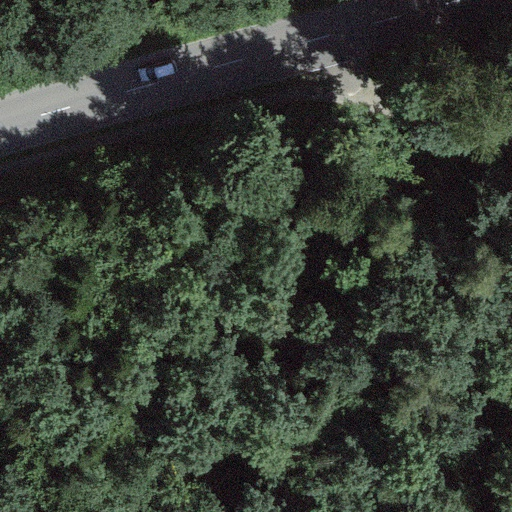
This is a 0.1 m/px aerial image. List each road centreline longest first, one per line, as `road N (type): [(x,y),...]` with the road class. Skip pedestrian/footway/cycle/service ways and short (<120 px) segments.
road 1 (tertiary): [(0,131),(447,0)]
road 2 (track): [(299,45),(432,135),(511,149)]
